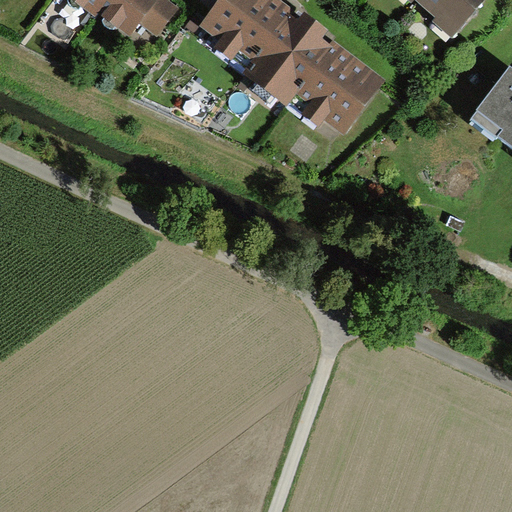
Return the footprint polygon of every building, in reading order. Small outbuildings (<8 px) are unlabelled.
[(67,0),(97,21),(99,18),(111,1),(110,0),(67,0)] [(110,0),(111,1),(99,18),(132,41),(142,26),(159,37),(179,9),(166,0),(110,0)] [(344,139),(384,86),(333,48),(330,53),(321,47),(328,38),(306,21),(300,29),(286,19),(291,13),(272,0),(225,0),(203,31),(224,47),(218,55),(232,65),(239,56),(256,68),(246,81),(288,111),(296,100),(311,111),(304,120),(325,135),(330,129),(344,139)] [(421,0),(400,0),(412,11),(417,5),(421,0)] [(487,0),(421,0),(417,5),(437,23),(434,26),(451,41),(487,0)] [(511,72),(509,70),(472,119),(511,148),(511,72)]
